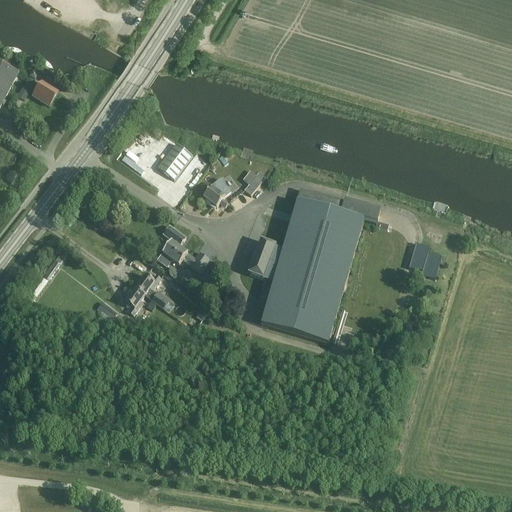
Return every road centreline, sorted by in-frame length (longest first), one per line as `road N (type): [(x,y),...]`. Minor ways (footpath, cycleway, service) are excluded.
road 1 (secondary): [(0,261),(187,0)]
road 2 (track): [(130,511),(95,491),(0,481)]
